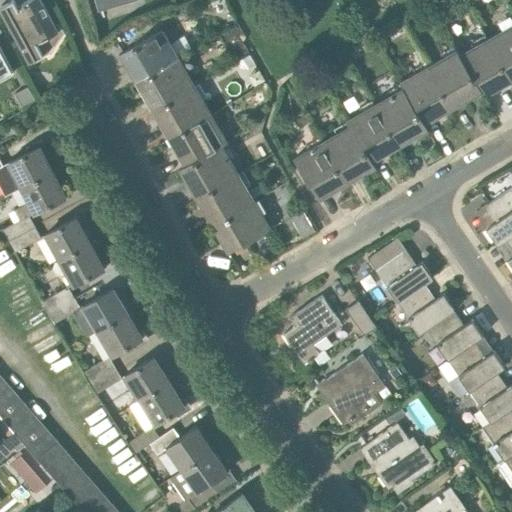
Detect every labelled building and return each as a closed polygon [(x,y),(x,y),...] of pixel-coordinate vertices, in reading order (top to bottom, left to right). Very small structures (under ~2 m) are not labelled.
[(58,32),(41,0),(28,0),(22,3),(23,5),(18,8),(14,0),(12,0),(0,6),(0,7),(30,63),(44,55),(37,43),(58,32)] [(442,15),(448,12),(441,0),(435,3),(442,15)] [(511,25),(487,40),(509,78),(511,82),(511,25)] [(136,83),(140,81),(179,58),(163,30),(124,52),(133,69),(129,71),(136,83)] [(509,78),(487,40),(460,56),(479,89),(484,99),(497,92),(494,86),(509,78)] [(0,79),(13,72),(0,48),(0,79)] [(479,89),(460,56),(457,51),(429,67),(451,105),(454,110),(466,103),(463,98),(479,89)] [(256,65),(250,55),(237,62),(241,69),(247,70),(256,65)] [(157,109),(156,108),(195,86),(179,58),(140,81),(150,97),(145,100),(152,112),(157,109)] [(451,105),(429,67),(401,83),(404,88),(426,126),(438,119),(435,114),(451,105)] [(173,137),(172,136),(211,113),(195,86),(156,108),(157,109),(166,125),(161,128),(168,140),(173,137)] [(36,102),(28,87),(14,94),(23,109),(36,102)] [(426,126),(404,88),(375,105),(397,143),(400,148),(412,141),(409,136),(426,126)] [(260,123),(265,120),(267,105),(254,112),(260,123)] [(397,143),(375,105),(348,121),(351,126),(373,164),(383,158),(380,153),(397,143)] [(184,167),(222,145),(227,142),(211,113),(172,136),(173,137),(183,154),(178,157),(184,167)] [(265,120),(260,123),(252,127),(257,135),(262,132),(265,120)] [(373,164),(351,126),(324,142),(345,180),(348,185),(359,178),(357,174),(373,164)] [(345,180),(324,142),(295,159),(319,202),(331,195),(328,190),(345,180)] [(201,195),(239,173),(222,145),(184,167),(194,184),(189,187),(196,198),(201,195)] [(0,184),(6,196),(22,187),(52,171),(39,146),(3,165),(0,158),(0,184)] [(52,171),(22,187),(30,202),(15,210),(20,220),(4,228),(10,240),(36,227),(30,216),(66,197),(52,171)] [(212,226),(217,223),(255,201),(239,173),(201,195),(210,212),(205,215),(212,226)] [(497,244),(505,239),(511,234),(511,190),(510,189),(483,207),(494,223),(486,228),(497,244)] [(271,230),(255,201),(217,223),(226,240),(221,243),(228,255),(271,230)] [(47,234),(61,259),(90,243),(76,218),(47,234)] [(36,227),(10,240),(16,250),(41,237),(36,227)] [(90,243),(61,259),(55,262),(54,268),(57,275),(63,277),(69,274),(75,285),(104,268),(90,243)] [(376,270),(398,302),(425,283),(433,277),(422,262),(414,267),(403,252),(376,270)] [(425,283),(398,302),(419,334),(427,328),(454,310),(455,309),(443,292),(435,298),(425,283)] [(43,301),(49,312),(75,297),(69,287),(43,301)] [(84,306),(98,330),(127,313),(113,289),(84,306)] [(304,363),(319,354),(313,345),(342,325),(322,295),(290,317),(296,326),(284,334),(304,363)] [(75,297),(49,312),(54,323),(81,308),(75,297)] [(377,327),(365,310),(359,301),(346,309),(365,335),(377,327)] [(454,310),(427,328),(449,359),(475,341),(484,336),(473,319),(464,325),(454,310)] [(127,313),(98,330),(89,335),(103,360),(110,356),(112,354),(113,355),(142,338),(127,313)] [(475,341),(449,359),(470,390),(497,373),(505,367),(494,351),(486,357),(475,341)] [(353,424),(382,404),(375,395),(385,387),(363,355),(328,379),(330,382),(321,388),(345,423),(350,420),(353,424)] [(84,372),(91,382),(116,367),(109,357),(103,360),(84,372)] [(125,375),(141,399),(169,382),(154,358),(125,375)] [(389,371),(395,379),(402,374),(397,366),(389,371)] [(116,367),(91,382),(97,393),(122,378),(116,367)] [(420,380),(427,390),(438,383),(431,372),(420,380)] [(470,390),(491,420),(492,422),(510,409),(511,408),(511,384),(507,388),(497,373),(470,390)] [(26,445),(37,458),(57,440),(0,375),(0,415),(7,424),(26,445)] [(169,382),(141,399),(157,424),(185,406),(169,382)] [(397,421),(407,414),(402,407),(385,418),(389,424),(396,419),(397,421)] [(492,422),(491,420),(482,426),(505,459),(511,453),(511,411),(510,409),(492,422)] [(389,486),(392,484),(397,493),(414,481),(413,479),(438,462),(425,442),(421,445),(415,436),(410,439),(399,422),(365,444),(382,469),(379,471),(389,486)] [(16,453),(26,445),(7,424),(1,429),(0,429),(0,431),(2,434),(0,434),(0,456),(12,448),(16,453)] [(156,439),(151,442),(159,453),(168,447),(182,469),(212,448),(197,426),(181,437),(173,428),(156,439)] [(137,452),(151,442),(156,439),(149,428),(130,441),(137,452)] [(212,448),(182,469),(170,477),(184,500),(189,497),(197,508),(219,493),(212,482),(228,471),(212,448)] [(463,511),(467,509),(451,486),(413,511),(463,511)] [(216,511),(254,511),(252,508),(253,507),(243,493),(216,511)]
